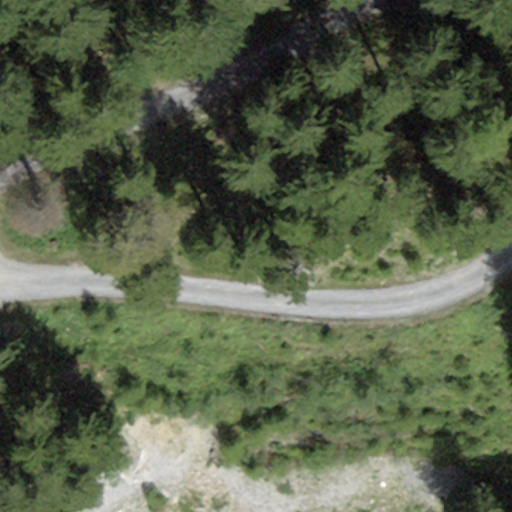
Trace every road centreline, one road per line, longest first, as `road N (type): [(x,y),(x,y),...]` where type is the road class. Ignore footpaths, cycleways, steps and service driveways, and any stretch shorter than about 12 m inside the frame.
road 1 (track): [(511,256),(464,292),(384,307),(62,277),(0,283)]
road 2 (track): [(0,205),(86,150),(400,0)]
